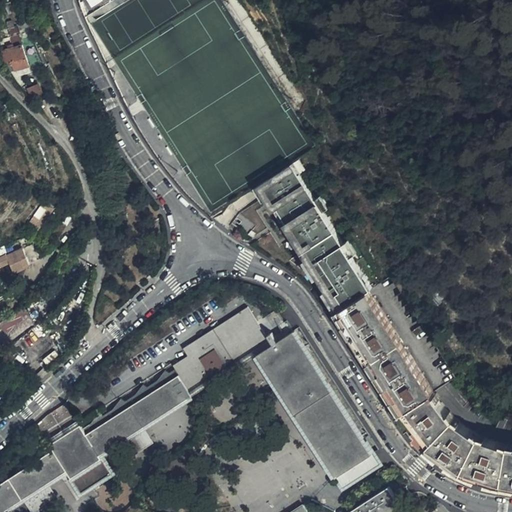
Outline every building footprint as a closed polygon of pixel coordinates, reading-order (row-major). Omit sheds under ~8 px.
[(111,0),(101,7),(106,15),(126,3),(124,0),(111,0)] [(24,42),(20,31),(7,35),(9,47),(19,44),(24,42)] [(28,71),(19,44),(9,47),(0,49),(0,61),(1,63),(7,62),(12,76),(28,71)] [(38,93),(34,84),(24,88),(28,97),(38,93)] [(288,166),(257,186),(268,203),(299,182),(288,166)] [(312,203),(299,182),(268,203),(273,211),(279,207),(287,220),(285,222),(293,234),(298,231),(305,242),(303,243),(316,262),(313,264),(321,277),(330,290),(335,287),(339,293),(342,298),(341,299),(346,307),(369,291),(373,289),(323,214),(315,201),(312,203)] [(319,198),(315,201),(323,214),(328,210),(319,198)] [(279,207),(273,211),(276,215),(282,218),(285,222),(287,220),(279,207)] [(36,230),(43,219),(39,217),(32,228),(36,230)] [(293,234),(285,222),(282,224),(294,242),(295,241),(311,266),(313,264),(316,262),(303,243),(305,242),(298,231),(293,234)] [(3,254),(11,271),(27,263),(18,246),(3,254)] [(311,266),(310,266),(318,279),(321,277),(313,264),(311,266)] [(339,311),(336,313),(407,420),(438,396),(369,291),(346,307),(339,311)] [(342,298),(339,293),(334,296),(337,300),(337,307),(339,311),(346,307),(341,299),(342,298)] [(277,304),(266,296),(265,298),(276,306),(277,304)] [(254,354),(260,363),(280,351),(301,383),(281,396),(310,441),(330,428),(348,456),(351,454),(356,461),(368,453),(291,331),(268,346),(244,309),(181,348),(186,356),(173,363),(176,368),(169,372),(165,370),(156,380),(147,387),(142,384),(134,395),(124,401),(120,398),(112,409),(103,414),(99,412),(91,422),(84,427),(81,423),(50,443),(54,449),(0,484),(0,511),(4,511),(68,472),(82,491),(111,472),(99,452),(254,354)] [(415,336),(425,330),(422,325),(412,332),(415,336)] [(280,351),(260,363),(281,396),(301,383),(280,351)] [(438,396),(407,420),(420,439),(431,449),(457,467),(467,472),(497,482),(511,484),(511,444),(509,444),(477,433),(455,418),(438,396)] [(69,404),(38,419),(45,433),(76,418),(69,404)] [(333,476),(356,461),(351,454),(348,456),(330,428),(310,441),(333,476)] [(386,487),(345,511),(397,511),(401,510),(386,487)]
